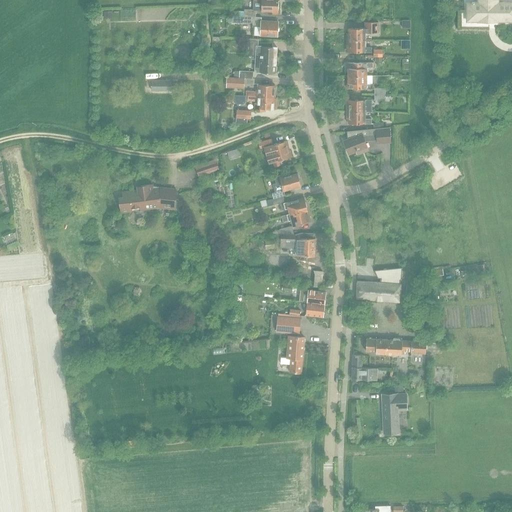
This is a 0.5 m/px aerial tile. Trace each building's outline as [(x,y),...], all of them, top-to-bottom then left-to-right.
[(278,15),(278,0),(253,0),(254,0),(262,0),(261,13),(272,13),(272,15),(278,15)] [(511,2),(498,3),(497,0),(482,0),(482,3),(467,3),(467,21),(478,21),(478,22),(498,22),(498,21),(511,21),(511,2)] [(256,17),(244,16),(243,22),(253,23),(253,27),(255,27),(254,35),(277,36),(278,22),(261,21),(255,21),(256,17)] [(347,33),(347,39),(366,39),(366,32),(378,32),(378,22),(365,22),(365,28),(348,28),(348,33),(347,33)] [(256,58),(256,59),(276,60),(277,47),(257,46),(257,40),(249,39),(248,58),(256,58)] [(366,39),(347,39),(347,46),(348,46),(348,52),(371,52),(371,47),(366,47),(366,39)] [(410,40),(401,40),(401,49),(410,49),(410,40)] [(276,60),(256,59),(255,72),(275,73),(276,60)] [(348,62),(348,75),(367,75),(366,67),(372,67),(372,62),(348,62)] [(372,75),(367,75),(348,75),(348,88),(372,88),(372,75)] [(239,78),(227,77),(226,87),(244,88),(245,84),(254,84),(254,79),(239,78)] [(172,80),(152,80),(152,91),(172,91),(172,80)] [(234,95),(249,96),(274,97),(275,85),(259,84),(258,90),(256,90),(256,91),(246,91),(246,95),(234,95)] [(386,88),(375,88),(375,94),(385,94),(386,94),(396,94),(396,86),(386,86),(386,88)] [(249,96),(234,95),(233,100),(236,103),(243,103),(246,100),(255,101),(256,99),(258,99),(258,103),(256,103),(255,111),(265,111),(265,108),(276,109),(276,98),(274,98),(274,97),(249,96)] [(347,105),(347,111),(366,111),(366,104),(371,104),(371,99),(348,100),(348,105),(347,105)] [(236,118),(251,119),(251,110),(237,110),(236,118)] [(366,111),(347,111),(347,118),(348,118),(348,123),(372,123),(372,118),(366,118),(366,111)] [(391,142),(389,127),(347,131),(348,139),(344,141),(349,154),(357,151),(358,154),(368,150),(365,140),(368,139),(369,141),(377,140),(377,143),(391,142)] [(272,138),(258,142),(260,148),(264,147),(269,163),(273,162),(275,167),(281,165),(280,160),(292,157),(290,150),(289,151),(286,141),(274,144),(272,138)] [(238,147),(227,149),(230,158),(240,155),(238,147)] [(297,173),(286,177),(285,174),(275,177),(277,183),(274,184),(277,192),(272,193),(274,199),(272,199),(283,196),(282,191),(301,186),(297,173)] [(119,198),(122,213),(132,211),(132,207),(140,206),(140,210),(151,209),(151,206),(160,205),(160,207),(174,209),(176,189),(160,187),(153,188),(153,184),(137,186),(138,190),(123,192),(123,197),(119,198)] [(272,199),(261,202),(262,206),(267,205),(268,206),(280,203),(282,209),(288,208),(290,214),(282,216),(282,217),(287,215),(288,216),(308,210),(307,210),(308,210),(305,198),(285,203),(283,196),(272,199)] [(287,215),(282,217),(283,221),(292,219),(293,226),(311,221),(308,210),(307,210),(308,210),(288,216),(287,215)] [(277,234),(276,241),(281,241),(281,242),(295,243),(295,235),(293,234),(282,234),(277,234)] [(315,256),(315,238),(301,238),(301,239),(296,239),(295,256),(315,256)] [(399,301),(400,284),(358,281),(356,305),(362,305),(363,299),(399,301)] [(300,289),(299,301),(308,302),(325,304),(326,292),(300,289)] [(308,302),(299,301),(307,302),(306,315),(323,316),(325,304),(308,302)] [(422,327),(423,312),(415,311),(414,326),(422,327)] [(299,333),(300,318),(278,316),(276,331),(299,333)] [(305,338),(305,337),(288,336),(287,358),(291,358),(290,372),(302,373),(304,338),(305,338)] [(419,341),(369,339),(367,339),(366,351),(376,351),(376,353),(402,354),(405,354),(405,351),(411,351),(411,353),(426,353),(426,341),(419,341)] [(353,354),(353,367),(362,367),(363,355),(353,354)] [(352,376),(352,379),(377,380),(377,368),(362,367),(353,367),(352,376)] [(382,394),(384,422),(384,433),(399,433),(398,409),(407,409),(406,393),(397,394),(397,393),(382,394)]
